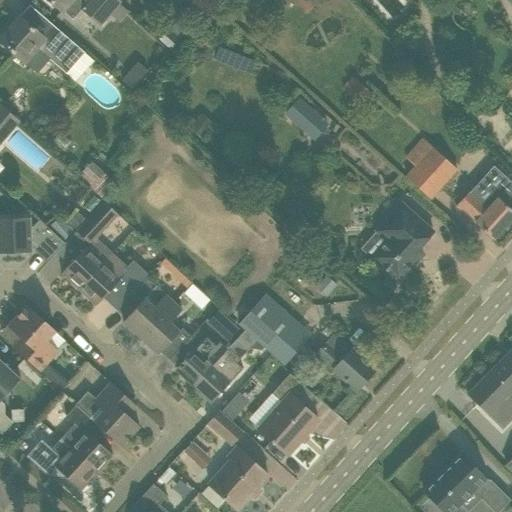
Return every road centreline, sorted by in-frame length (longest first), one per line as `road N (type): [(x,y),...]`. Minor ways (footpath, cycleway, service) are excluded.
road 1 (residential): [(109,511),(169,444),(172,426),(18,289),(0,298)]
road 2 (secondary): [(311,511),(511,286)]
